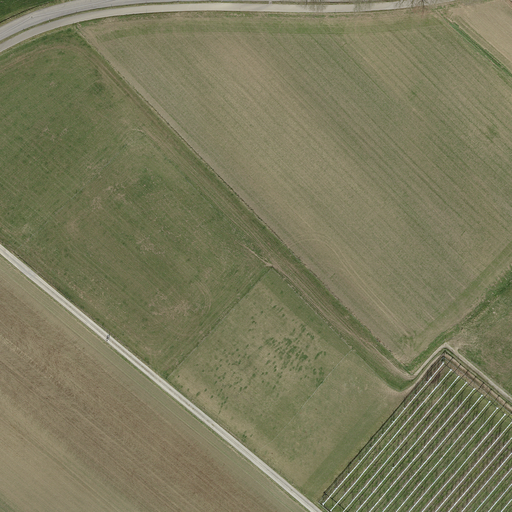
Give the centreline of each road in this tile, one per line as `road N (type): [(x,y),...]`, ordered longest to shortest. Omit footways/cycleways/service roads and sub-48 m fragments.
road 1 (track): [(315,511),(0,249)]
road 2 (tertiary): [(226,0),(106,1),(0,36)]
